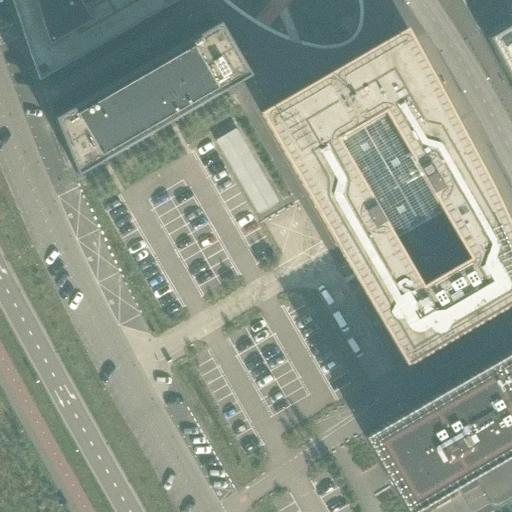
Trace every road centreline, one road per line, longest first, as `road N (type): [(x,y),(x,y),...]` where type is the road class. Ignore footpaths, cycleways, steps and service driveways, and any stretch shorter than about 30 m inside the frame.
road 1 (unclassified): [(0,79),(126,364),(209,511)]
road 2 (secondary): [(0,283),(129,511)]
